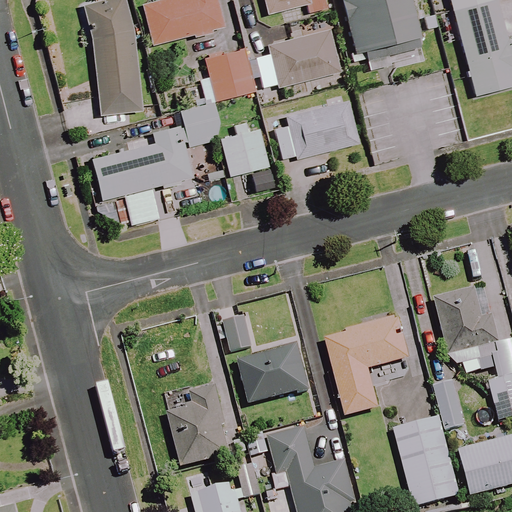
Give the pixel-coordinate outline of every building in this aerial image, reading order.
[(126,0),(96,0),(84,3),(92,41),(101,114),(143,109),(133,29),(126,0)] [(217,0),(147,0),(142,2),(152,43),(194,33),(194,35),(213,31),(212,27),(224,24),(217,0)] [(310,0),(264,0),(268,12),(310,1),(310,0)] [(342,0),(356,52),(365,49),(370,68),(391,63),(388,54),(420,45),(418,36),(419,36),(410,0),(342,0)] [(497,0),(475,0),(452,6),(474,95),(511,85),(511,39),(509,40),(497,0)] [(330,26),(266,42),(277,85),(341,70),(330,26)] [(252,94),(242,50),(204,58),(208,79),(199,82),(204,105),(252,94)] [(286,123),(275,125),(282,157),(295,153),(297,157),(359,142),(348,97),(284,112),(286,123)] [(177,114),(187,149),(211,142),(209,137),(219,134),(211,105),(177,114)] [(234,137),(218,141),(227,178),(266,168),(256,131),(247,133),(244,122),(231,126),(234,137)] [(151,144),(88,160),(98,202),(159,187),(159,190),(177,185),(176,182),(190,179),(177,127),(148,134),(151,144)] [(478,321),(471,292),(432,301),(445,358),(495,347),(488,319),(478,321)] [(249,349),(243,319),(222,324),(228,354),(249,349)] [(403,361),(393,321),(322,340),(343,419),(376,410),(366,371),(403,361)] [(306,392),(295,348),(236,363),(247,407),(306,392)] [(511,419),(511,376),(486,384),(496,424),(511,419)] [(451,383),(431,388),(442,433),(462,427),(451,383)] [(227,460),(214,389),(163,398),(176,469),(227,460)] [(456,498),(436,420),(391,432),(411,510),(456,498)] [(312,471),(301,429),(265,439),(275,475),(283,473),(294,511),(348,511),(346,504),(351,503),(340,463),(312,471)] [(260,436),(244,440),(249,459),(265,455),(260,436)] [(511,487),(511,444),(510,439),(456,452),(468,499),(511,487)] [(234,492),(236,503),(262,497),(254,466),(232,472),(237,491),(234,492)] [(234,492),(231,481),(187,492),(192,511),(238,511),(236,503),(234,492)] [(0,511),(16,511),(13,499),(0,502),(0,511)]
